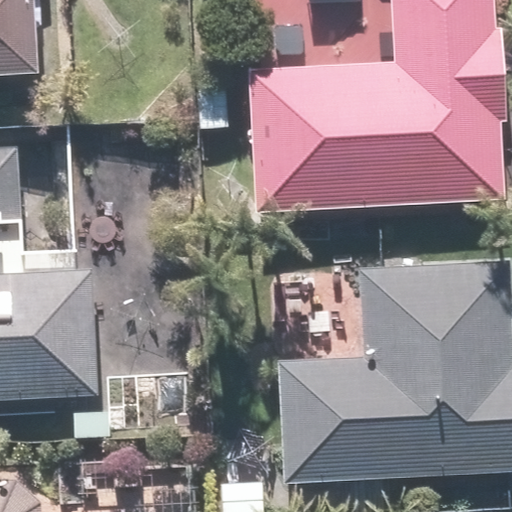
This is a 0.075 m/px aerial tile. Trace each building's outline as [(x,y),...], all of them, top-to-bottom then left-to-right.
[(43,0),(0,0),(0,72),(44,72),(43,0)] [(397,0),(398,62),(258,63),(259,207),(511,206),(511,29),(501,30),(501,0),(397,0)] [(30,271),(29,142),(0,141),(0,395),(101,395),(101,271),(30,271)] [(511,258),(368,264),(372,354),(289,358),(294,479),(511,470),(511,258)] [(0,511),(51,511),(52,509),(31,482),(0,480),(0,511)]
